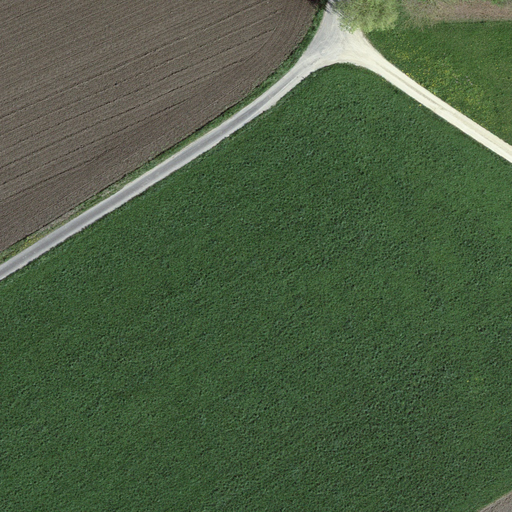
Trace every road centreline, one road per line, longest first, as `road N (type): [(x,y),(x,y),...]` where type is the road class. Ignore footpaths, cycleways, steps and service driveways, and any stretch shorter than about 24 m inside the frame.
road 1 (track): [(0,279),(255,117),(323,40)]
road 2 (track): [(323,40),(511,159)]
